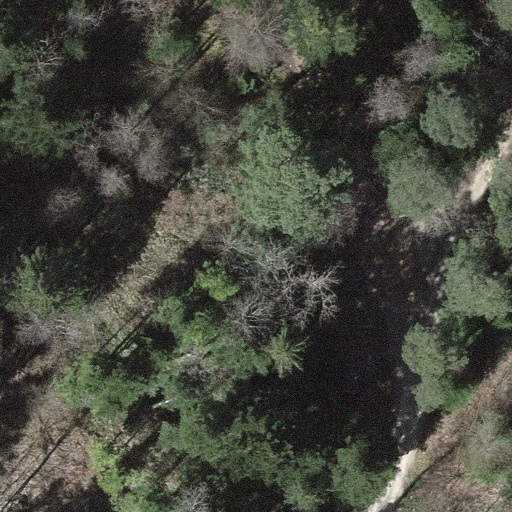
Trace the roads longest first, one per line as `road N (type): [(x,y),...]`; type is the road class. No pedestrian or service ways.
road 1 (track): [(380,511),(392,487),(347,188),(274,0)]
road 2 (track): [(392,487),(511,178)]
